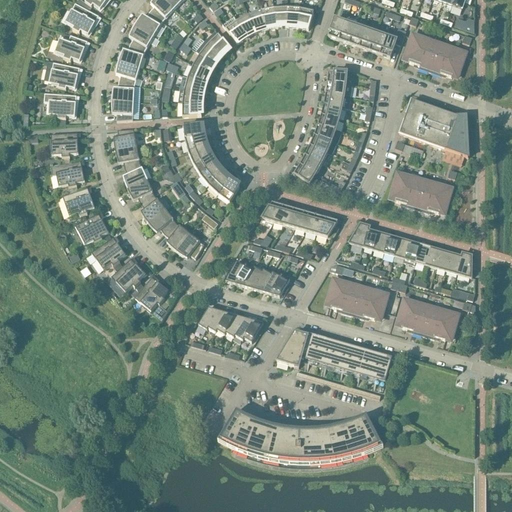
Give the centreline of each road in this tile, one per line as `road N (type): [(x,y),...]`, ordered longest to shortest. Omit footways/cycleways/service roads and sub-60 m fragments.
road 1 (unclassified): [(133,0),(107,45),(95,96),(98,156),(118,212),(149,253),(186,282),(295,317)]
road 2 (residential): [(311,57),(254,67),(233,90),(228,111),(239,154),(271,169),(297,131),(309,85)]
road 3 (residential): [(254,380),(343,410),(343,418),(264,418),(233,403),(253,381)]
road 4 (unclassified): [(295,317),(511,378)]
road 5 (residential): [(358,202),(384,143),(396,83)]
road 6 (residential): [(511,123),(396,83)]
